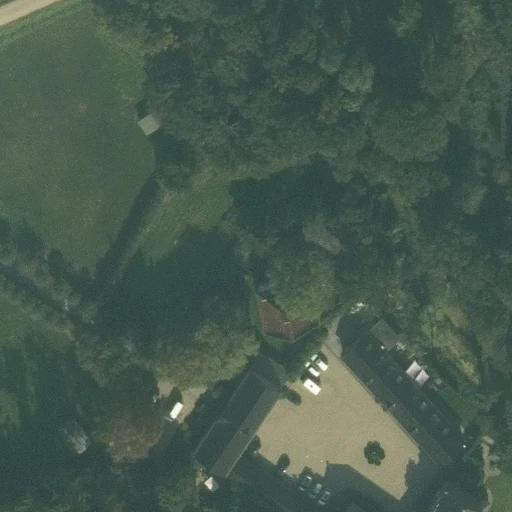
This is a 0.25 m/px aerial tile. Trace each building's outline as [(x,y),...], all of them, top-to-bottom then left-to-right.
[(157,104),(140,117),(150,130),(168,118),(157,104)] [(258,285),(266,325),(319,314),(310,274),(258,285)] [(343,349),(431,448),(455,427),(383,347),(399,333),(382,314),(343,349)] [(251,363),(264,371),(272,359),(259,351),(251,363)] [(290,371),(272,359),(264,371),(281,382),(290,371)] [(251,363),(227,399),(256,420),(281,382),(264,371),(251,363)] [(248,432),(256,420),(227,399),(219,411),(248,432)] [(195,447),(225,467),(234,453),(248,432),(219,411),(195,447)] [(58,418),(59,433),(83,432),(83,417),(58,418)] [(455,427),(431,448),(439,456),(462,435),(455,427)] [(225,467),(235,474),(245,460),(234,453),(225,467)] [(321,511),(245,460),(235,474),(291,511),(321,511)] [(447,476),(422,511),(373,511),(353,499),(344,511),(472,511),(482,498),(447,476)]
